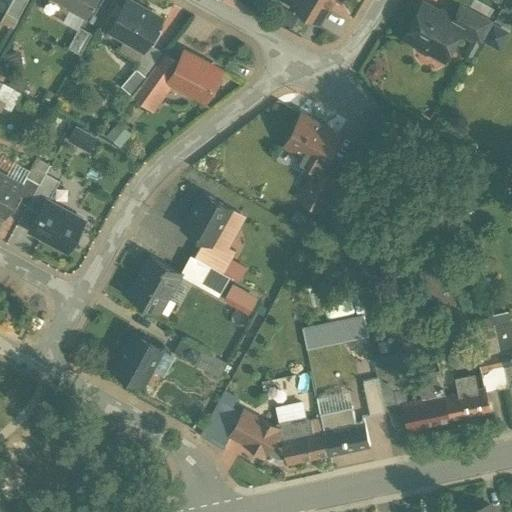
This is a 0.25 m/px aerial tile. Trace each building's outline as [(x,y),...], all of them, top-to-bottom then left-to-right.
[(26,0),(11,0),(5,12),(17,19),(26,0)] [(60,0),(66,3),(65,5),(86,16),(87,15),(86,15),(92,3),(93,4),(94,0),(60,0)] [(146,11),(126,0),(124,0),(108,29),(144,49),(161,20),(160,19),(159,20),(146,12),(146,11)] [(292,0),(294,1),(291,5),(318,22),(331,0),(292,0)] [(452,19),(423,3),(404,36),(415,42),(417,48),(424,52),(430,50),(443,57),(458,30),(462,24),(452,19)] [(492,20),(461,3),(452,19),(462,24),(458,30),(480,42),(482,38),(491,23),(492,20)] [(491,23),(482,38),(499,48),(507,32),(491,23)] [(79,27),(67,47),(79,54),(91,33),(79,27)] [(197,57),(184,50),(177,63),(167,81),(171,83),(190,93),(191,91),(205,98),(204,100),(205,100),(221,70),(220,70),(197,58),(197,57)] [(164,52),(152,70),(146,77),(140,84),(160,98),(171,83),(167,81),(177,63),(163,56),(165,53),(164,52)] [(9,68),(27,68),(26,53),(8,53),(9,68)] [(135,68),(120,86),(130,95),(140,84),(146,77),(135,68)] [(337,133),(313,120),(314,119),(301,113),(284,144),(285,145),(302,154),(298,161),(314,169),(315,167),(319,169),(339,133),(338,132),(337,133)] [(314,169),(298,198),(321,211),(338,179),(319,169),(319,171),(314,169)] [(20,185),(4,177),(5,176),(0,173),(0,213),(5,216),(14,199),(22,185),(20,184),(20,185)] [(38,183),(26,205),(39,212),(46,200),(47,200),(58,181),(44,173),(38,183)] [(25,176),(20,184),(22,185),(14,199),(26,205),(38,183),(25,176)] [(231,208),(201,192),(182,227),(203,239),(211,243),(211,242),(211,241),(229,209),(230,210),(231,208)] [(47,200),(46,200),(39,212),(30,229),(48,240),(49,239),(65,248),(65,249),(66,250),(82,220),(47,200)] [(229,209),(211,241),(211,242),(211,243),(203,239),(194,255),(223,272),(231,257),(235,250),(228,246),(220,241),(225,232),(229,234),(240,213),(231,208),(230,210),(229,209)] [(225,232),(220,241),(228,246),(245,216),(240,213),(229,234),(225,232)] [(149,255),(136,279),(137,280),(130,293),(129,292),(128,294),(158,311),(159,309),(156,308),(163,294),(166,296),(180,273),(149,255)] [(223,272),(194,255),(182,276),(192,281),(218,296),(229,275),(223,272)] [(223,272),(229,275),(238,280),(247,266),(231,257),(223,272)] [(182,276),(180,273),(166,296),(179,304),(192,281),(182,276)] [(257,296),(232,283),(226,294),(251,307),(257,296)] [(511,321),(494,325),(498,342),(511,339),(511,321)] [(163,347),(132,331),(132,332),(120,354),(121,355),(114,368),(112,367),(112,368),(142,384),(143,384),(142,383),(151,368),(162,348),(163,347)] [(201,350),(179,339),(173,352),(195,363),(201,350)] [(511,339),(498,342),(499,350),(503,367),(511,364),(511,339)] [(175,355),(162,348),(151,368),(164,375),(175,355)] [(227,364),(201,350),(195,363),(220,376),(227,364)] [(499,350),(477,355),(481,372),(503,367),(499,350)] [(399,354),(373,360),(372,357),(376,378),(384,412),(397,409),(393,390),(401,388),(398,374),(404,372),(399,352),(399,354)] [(511,384),(511,364),(503,367),(507,386),(511,384)] [(507,386),(503,367),(481,372),(484,387),(485,387),(486,391),(507,386)] [(438,369),(416,374),(422,400),(404,404),(409,428),(450,419),(444,395),(438,369)] [(474,375),(454,379),(457,392),(444,395),(450,419),(490,411),(486,391),(485,387),(484,387),(476,388),(474,375)] [(376,378),(363,381),(362,380),(369,415),(384,412),(376,378)] [(316,397),(320,412),(352,405),(349,390),(316,397)] [(278,422),(304,416),(301,401),(275,406),(278,422)] [(352,405),(320,412),(323,429),(329,455),(370,446),(364,421),(355,422),(352,405)] [(257,418),(243,410),(231,433),(245,441),(257,418)] [(278,422),(276,422),(274,425),(259,417),(245,441),(244,443),(264,454),(265,452),(276,458),(286,457),(287,463),(329,455),(323,429),(312,431),(310,419),(306,416),(304,416),(278,422)]
